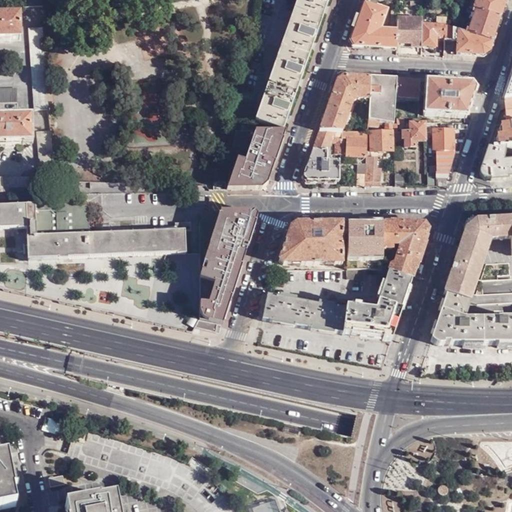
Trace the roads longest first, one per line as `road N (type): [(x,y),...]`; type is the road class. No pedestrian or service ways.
road 1 (motorway): [(511,408),(464,406),(0,305)]
road 2 (motorway): [(0,331),(461,427),(511,429)]
road 3 (motorway): [(0,352),(353,428),(511,449)]
road 4 (primary): [(0,364),(228,440),(345,511)]
road 5 (primary): [(226,370),(0,317)]
road 6 (residential): [(458,204),(388,403)]
road 7 (residential): [(279,203),(458,204)]
road 8 (residential): [(324,59),(500,66)]
road 9 (residential): [(279,203),(226,370)]
road 10 (primary): [(388,403),(226,370)]
road 11 (residential): [(324,59),(279,203)]
road 12 (residential): [(500,66),(458,204)]
road 13 (primary): [(486,411),(421,428),(397,442),(376,470)]
